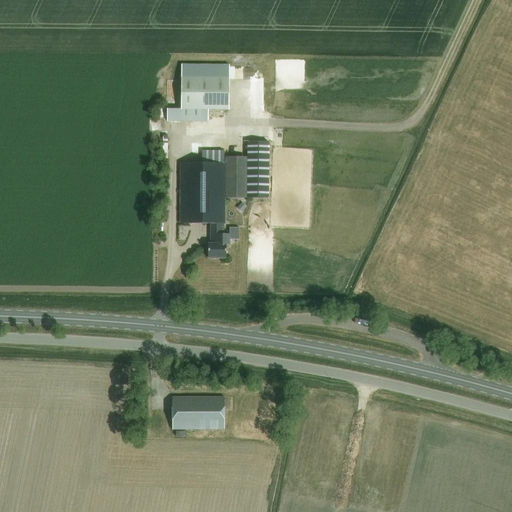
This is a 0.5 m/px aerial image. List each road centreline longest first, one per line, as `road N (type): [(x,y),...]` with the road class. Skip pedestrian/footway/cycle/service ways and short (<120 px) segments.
road 1 (secondary): [(511,395),(202,330),(0,316)]
road 2 (unclassified): [(511,413),(367,378),(156,345),(0,340)]
